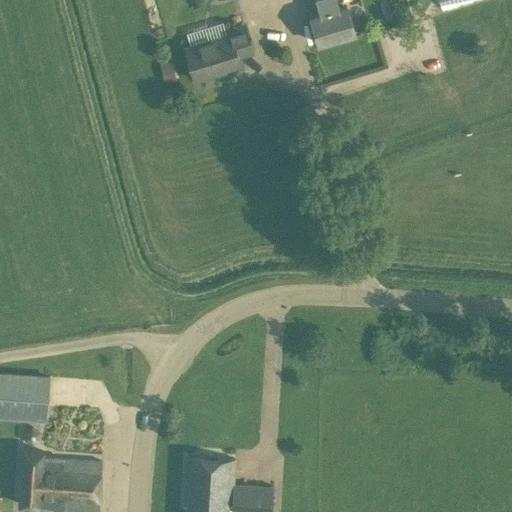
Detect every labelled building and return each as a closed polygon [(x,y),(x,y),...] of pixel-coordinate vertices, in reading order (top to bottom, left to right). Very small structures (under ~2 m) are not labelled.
[(315,0),(319,13),(310,16),(318,43),(354,32),(346,5),(338,7),(336,0),(315,0)] [(226,35),(185,47),(195,80),(216,74),(215,71),(239,64),(237,56),(252,52),(244,25),(225,31),(226,35)] [(161,61),(167,80),(177,77),(172,58),(161,61)] [(50,374),(0,370),(0,418),(47,421),(50,374)] [(39,505),(53,506),(53,510),(87,511),(99,511),(99,510),(102,460),(42,456),(42,450),(23,449),(20,503),(39,505)] [(226,511),(227,508),(275,510),(276,491),(233,488),(234,458),(186,456),(183,505),(187,505),(186,511),(226,511)]
